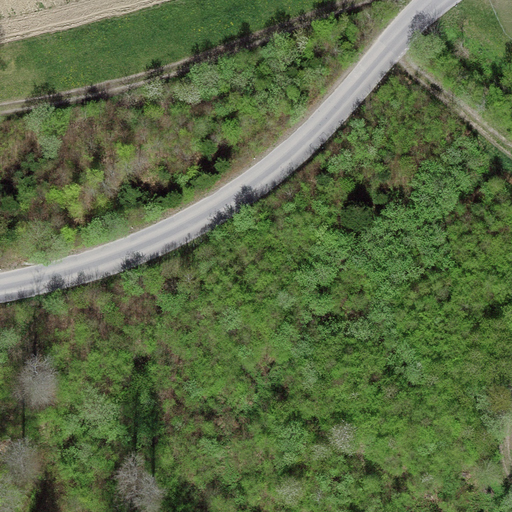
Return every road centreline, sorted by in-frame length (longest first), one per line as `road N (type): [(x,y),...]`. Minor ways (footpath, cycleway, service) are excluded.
road 1 (tertiary): [(0,287),(129,253),(245,188),(317,128),(437,0)]
road 2 (track): [(0,109),(218,55),(360,0)]
